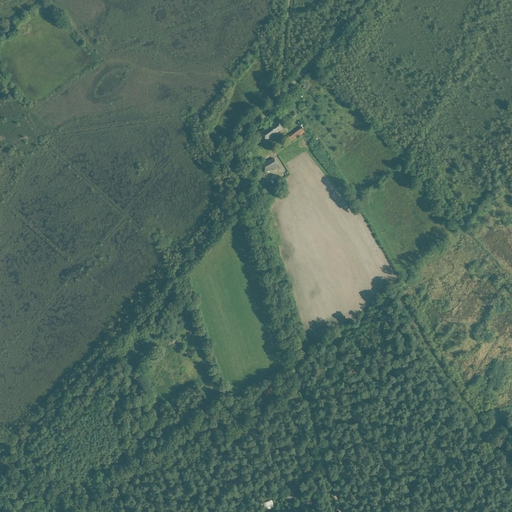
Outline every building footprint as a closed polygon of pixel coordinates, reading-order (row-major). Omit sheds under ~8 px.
[(283,128),(277,120),(261,132),(266,140),(283,128)] [(300,126),(289,134),(292,138),(303,130),(300,126)] [(278,165),(274,158),(261,165),(265,172),(278,165)] [(295,490),(289,488),(285,498),(290,501),(295,490)] [(306,504),(308,507),(316,500),(314,498),(306,504)] [(272,500),(261,504),(263,511),(274,507),(272,500)]
